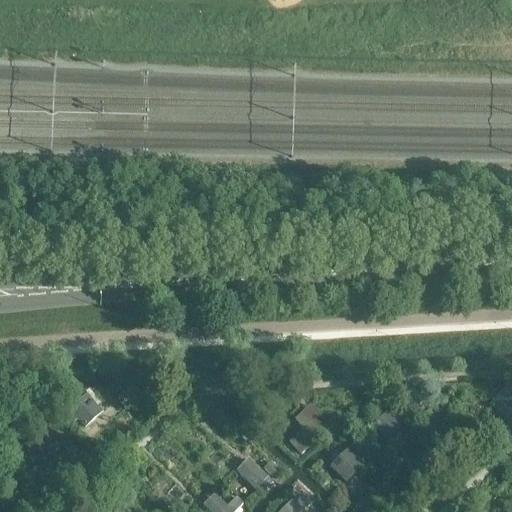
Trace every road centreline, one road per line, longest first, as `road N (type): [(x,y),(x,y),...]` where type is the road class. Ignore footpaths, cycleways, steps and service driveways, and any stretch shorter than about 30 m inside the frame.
road 1 (tertiary): [(151,285),(496,266)]
road 2 (tertiary): [(0,306),(151,285)]
road 3 (tertiary): [(151,285),(0,283)]
